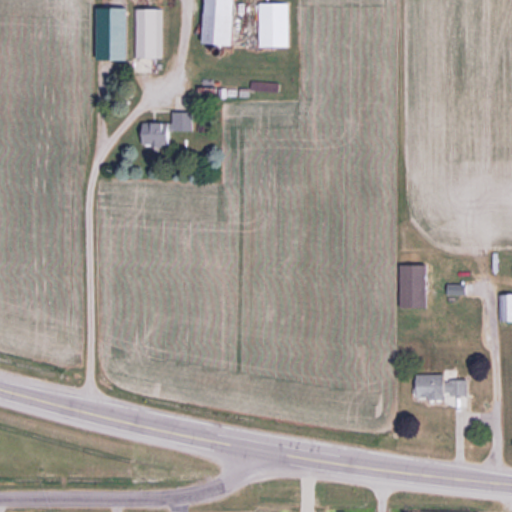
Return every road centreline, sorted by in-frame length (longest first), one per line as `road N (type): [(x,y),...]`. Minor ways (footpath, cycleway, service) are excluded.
road 1 (primary): [(0,388),(275,452),(511,484)]
road 2 (tertiary): [(0,499),(205,495),(275,452)]
